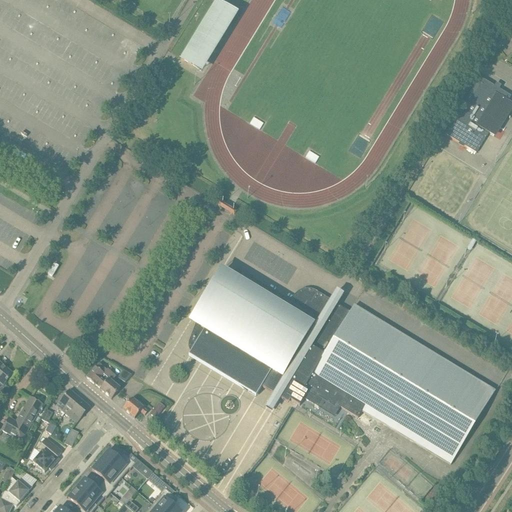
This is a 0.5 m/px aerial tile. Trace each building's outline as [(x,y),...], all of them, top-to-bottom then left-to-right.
[(180,59),(201,72),(226,30),(217,24),(226,9),(215,2),(181,58),(180,59)] [(511,97),(479,78),(445,135),(476,154),(489,133),(494,136),(511,105),(511,104),(508,102),(511,97)] [(410,203),(369,271),(392,285),(396,288),(396,289),(393,294),(389,301),(410,313),(414,307),(414,306),(420,310),(453,330),(455,331),(456,332),(459,327),(462,323),(464,320),(501,257),(503,255),(412,200),(410,203)] [(217,207),(229,214),(231,210),(219,203),(217,207)] [(52,277),(58,267),(54,264),(48,274),(52,277)] [(290,401),(299,407),(304,400),(318,408),(322,401),(333,407),(335,405),(358,419),(362,412),(450,465),(495,393),(493,392),(492,392),(487,389),(487,388),(476,381),(476,382),(469,378),(469,377),(459,371),(458,371),(451,367),(452,367),(441,360),(440,361),(434,357),(434,356),(423,349),(423,350),(416,346),(416,345),(406,338),(405,339),(398,335),(399,334),(388,328),(387,328),(381,324),(371,318),(364,314),(364,313),(353,307),(350,313),(337,305),(337,304),(336,305),(331,302),(332,301),(331,300),(331,301),(315,292),(314,291),(313,291),(311,290),(310,290),(309,290),(307,290),(306,290),(304,290),(303,290),(302,291),(300,291),(299,292),(298,292),(297,293),(296,294),(289,301),(237,270),(233,277),(223,271),(197,314),(199,315),(189,342),(189,343),(188,344),(188,345),(188,346),(188,347),(188,348),(189,349),(189,350),(189,351),(190,352),(191,353),(188,357),(256,398),(261,388),(288,405),(290,401)] [(365,270),(359,279),(360,280),(364,282),(369,273),(365,270)] [(13,375),(0,364),(0,391),(4,395),(6,393),(9,389),(4,385),(13,375)] [(95,368),(86,379),(94,385),(95,385),(101,390),(100,390),(111,400),(120,389),(112,382),(116,377),(107,370),(103,368),(100,372),(95,368)] [(123,371),(118,379),(125,383),(131,375),(123,371)] [(56,407),(65,414),(68,410),(73,405),(74,406),(79,400),(69,391),(56,407)] [(42,406),(30,399),(16,423),(9,419),(2,431),(21,442),(42,406)] [(130,402),(123,410),(134,419),(140,412),(145,416),(148,413),(132,399),(130,402)] [(68,410),(65,414),(76,424),(89,408),(79,400),(74,406),(73,405),(68,410)] [(165,408),(159,403),(150,415),(155,420),(165,408)] [(52,414),(46,410),(43,416),(41,420),(47,423),(52,414)] [(56,428),(50,425),(45,432),(52,436),(56,428)] [(78,433),(71,430),(65,445),(72,448),(78,433)] [(62,453),(46,439),(36,451),(40,455),(33,464),(37,467),(36,470),(41,472),(42,472),(44,474),(48,469),(51,471),(57,464),(54,462),(62,453)] [(108,452),(100,461),(121,479),(125,475),(129,470),(130,471),(134,466),(135,465),(138,461),(131,455),(128,458),(123,454),(118,460),(108,452)] [(100,461),(92,471),(104,481),(100,486),(110,494),(115,489),(114,488),(121,479),(100,461)] [(135,465),(134,466),(140,471),(139,473),(147,480),(153,474),(138,461),(135,465)] [(8,485),(13,474),(15,471),(10,468),(10,469),(2,482),(8,485)] [(153,474),(147,480),(161,493),(162,492),(164,489),(171,495),(174,492),(153,474)] [(10,511),(13,506),(16,508),(29,492),(33,487),(22,478),(18,483),(8,494),(5,492),(0,501),(0,511),(10,511)] [(84,480),(76,490),(97,508),(105,499),(106,499),(110,495),(110,494),(100,486),(96,491),(84,480)] [(131,488),(119,502),(125,507),(129,501),(137,492),(131,488)] [(160,497),(152,506),(159,511),(178,511),(172,506),(177,500),(171,495),(164,489),(162,492),(161,493),(159,496),(160,497)] [(76,490),(68,499),(80,510),(78,511),(93,511),(95,510),(97,508),(76,490)] [(129,501),(125,507),(128,510),(133,505),(129,501)]
